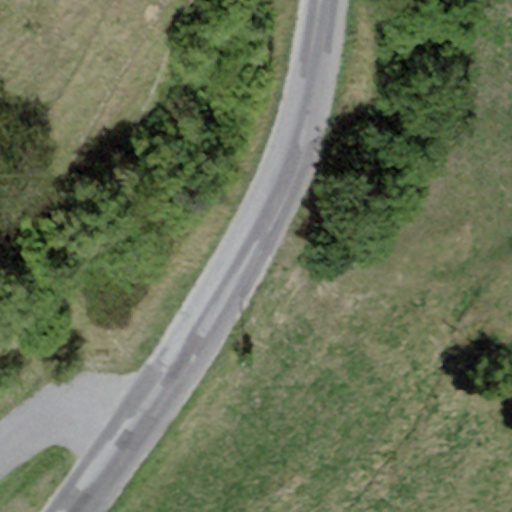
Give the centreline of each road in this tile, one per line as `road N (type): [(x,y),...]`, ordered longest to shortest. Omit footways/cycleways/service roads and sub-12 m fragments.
road 1 (unclassified): [(330,0),(294,154),(253,255),(86,511)]
road 2 (track): [(0,463),(62,417),(100,412),(138,430)]
